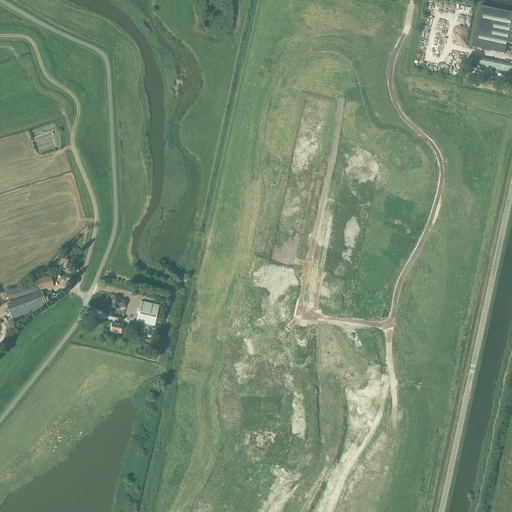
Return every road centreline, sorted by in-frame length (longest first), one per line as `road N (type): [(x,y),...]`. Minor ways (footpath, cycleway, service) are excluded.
road 1 (unclassified): [(0,420),(77,321),(115,222),(106,60),(0,0)]
road 2 (track): [(391,322),(399,282),(442,188),(435,148),(399,112),(389,87),(411,2)]
road 3 (tertiary): [(441,511),(511,188)]
road 4 (track): [(78,293),(96,217),(72,145),(78,105),(45,75),(27,37)]
road 5 (track): [(344,320),(391,322),(394,399)]
road 6 (unknown): [(0,386),(78,293)]
